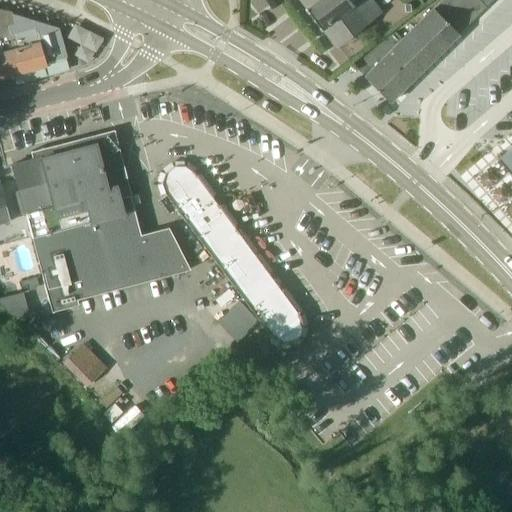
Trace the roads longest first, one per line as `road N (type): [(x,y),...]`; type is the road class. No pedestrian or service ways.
road 1 (secondary): [(511,280),(469,232),(341,122)]
road 2 (secondary): [(341,122),(290,75),(177,11)]
road 3 (secondary): [(166,32),(341,122)]
